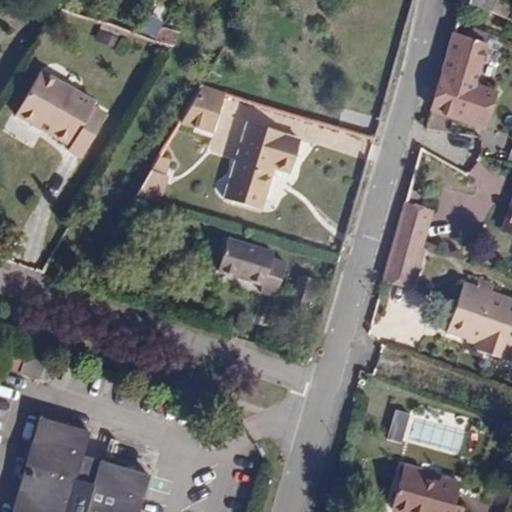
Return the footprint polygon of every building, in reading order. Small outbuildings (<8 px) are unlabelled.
[(490,0),(455,0),(462,3),(487,12),(490,0)] [(510,20),(511,11),(511,4),(500,0),(490,0),(487,12),(510,20)] [(172,47),(177,35),(161,29),(154,41),(172,47)] [(495,93),(473,85),(488,44),(454,32),(431,111),(482,129),(495,93)] [(106,115),(93,107),(95,103),(41,74),(17,116),(71,147),(69,151),(82,159),(106,115)] [(213,134),(225,94),(200,86),(178,124),(213,134)] [(289,173),(299,142),(282,136),(283,134),(248,123),(230,183),(265,194),(273,168),(289,173)] [(165,176),(169,160),(158,157),(150,172),(165,176)] [(160,203),(167,177),(165,176),(150,172),(136,196),(160,203)] [(417,209),(421,194),(409,190),(405,205),(417,209)] [(511,194),(499,232),(511,236),(511,194)] [(422,244),(431,214),(417,209),(405,205),(396,235),(422,244)] [(410,287),(422,244),(396,235),(383,279),(410,287)] [(275,298),(286,265),(271,261),(273,254),(226,240),(216,272),(262,286),(259,293),(275,298)] [(511,305),(511,298),(493,293),(495,284),(478,279),(475,286),(465,283),(463,289),(511,305)] [(505,361),(511,341),(511,305),(463,289),(449,333),(475,342),(472,350),(505,361)] [(142,511),(152,478),(83,458),(90,433),(39,418),(12,511),(142,511)] [(416,482),(419,470),(403,466),(400,477),(416,482)] [(453,507),(460,483),(440,477),(436,488),(416,482),(400,477),(390,510),(397,511),(460,511),(461,510),(453,507)]
